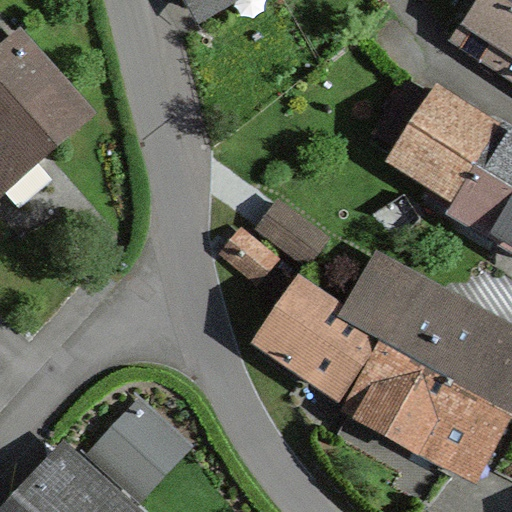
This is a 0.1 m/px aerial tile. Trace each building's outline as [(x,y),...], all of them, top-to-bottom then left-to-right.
[(188,0),(194,10),(212,0),(188,0)] [(511,6),(502,0),(486,0),(458,42),(511,77),(511,6)] [(0,171),(36,140),(46,141),(76,114),(20,50),(14,55),(0,39),(0,171)] [(511,258),(511,137),(485,121),(481,128),(436,100),(431,110),(402,91),(375,133),(404,152),(397,163),(430,183),(440,167),(468,184),(461,195),(511,226),(511,232),(500,251),(511,258)] [(258,230),(306,267),(325,241),(278,205),(258,230)] [(242,236),(226,255),(248,273),(264,254),(242,236)] [(421,289),(385,268),(356,321),(387,347),(500,412),(511,391),(511,355),(414,301),(421,289)] [(355,406),(468,470),(500,412),(387,347),(356,321),(354,325),(306,293),(269,346),(335,391),(349,371),(367,384),(355,406)] [(138,409),(97,453),(126,480),(167,437),(138,409)] [(120,511),(65,461),(17,511),(120,511)]
